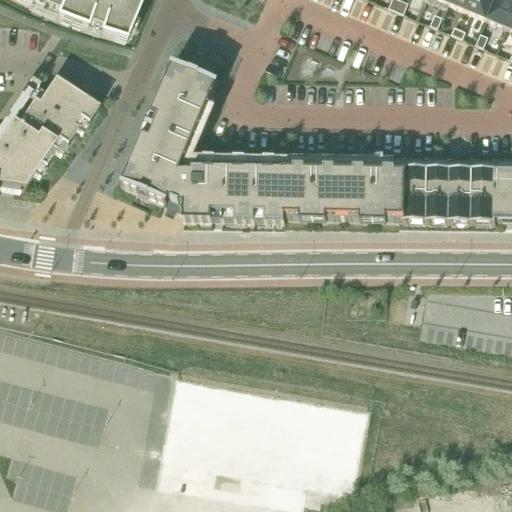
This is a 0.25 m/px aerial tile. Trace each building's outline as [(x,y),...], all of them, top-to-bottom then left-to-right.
[(6,0),(14,3),(30,11),(32,6),(56,16),(54,21),(70,28),(86,34),(88,28),(99,33),(98,38),(124,46),(128,36),(125,35),(128,26),(132,28),(143,0),(6,0)] [(511,0),(253,0),(257,1),(257,0),(423,0),(511,37),(511,0)] [(400,4),(393,1),(388,12),(396,15),(400,4)] [(408,7),(400,4),(396,15),(403,18),(408,7)] [(442,21),(435,18),(430,29),(437,33),(442,21)] [(465,35),(454,31),(451,38),(462,43),(465,35)] [(488,41),(480,38),(475,49),(483,52),(488,41)] [(122,186),(120,189),(139,197),(140,194),(142,189),(152,193),(150,198),(149,198),(148,201),(165,208),(163,211),(183,219),(183,226),(212,226),(212,223),(211,223),(211,217),(235,218),(235,223),(234,227),(255,227),(255,218),(265,218),(265,224),(264,227),(285,228),(285,223),(302,223),(302,219),(301,219),(301,214),(312,215),(312,224),(315,224),(315,215),(325,215),(325,220),(324,224),(362,224),(362,221),(361,221),(362,215),(372,216),(372,225),(375,225),(375,216),(385,216),(385,221),(385,225),(402,225),(402,227),(406,227),(406,222),(424,222),(424,227),(428,227),(428,223),(447,223),(446,227),(450,227),(450,223),(469,223),(469,228),(473,228),(473,223),(491,224),(491,228),(495,228),(495,225),(511,225),(511,174),(395,172),(384,172),(365,172),(365,171),(354,171),(354,172),(335,171),(324,171),(305,171),(305,170),(294,170),(283,170),(283,175),(193,173),(193,177),(180,177),(188,157),(194,160),(203,140),(196,137),(196,136),(197,136),(198,133),(216,89),(217,89),(218,86),(200,78),(199,81),(197,86),(187,82),(189,77),(190,77),(191,74),(172,67),(171,70),(164,86),(159,98),(159,99),(153,114),(152,114),(151,117),(151,118),(147,126),(146,130),(142,139),(140,142),(141,142),(134,158),(132,161),(133,161),(131,166),(130,166),(129,169),(129,170),(122,186)] [(0,194),(17,198),(18,193),(23,193),(39,168),(44,172),(55,155),(54,155),(60,146),(65,150),(76,133),(75,133),(81,124),(86,128),(97,111),(53,82),(37,107),(32,104),(16,129),(11,126),(0,142),(0,194)] [(362,503),(376,413),(177,383),(161,495),(274,511),(308,511),(311,496),(362,503)] [(27,469),(19,498),(53,507),(61,478),(27,469)]
